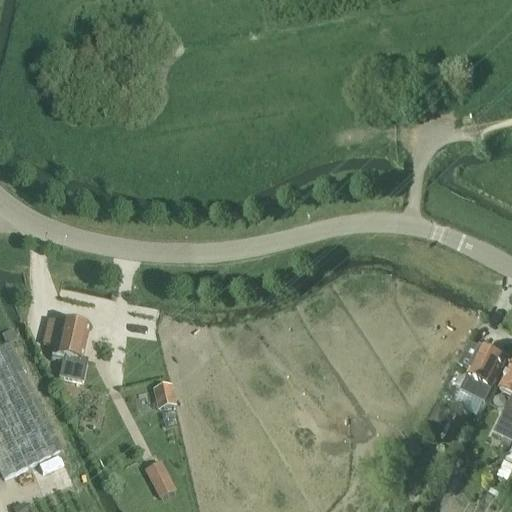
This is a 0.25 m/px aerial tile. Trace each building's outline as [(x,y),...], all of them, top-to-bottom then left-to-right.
[(49,324),(44,349),(55,351),(53,364),(64,366),(60,382),(83,387),(87,363),(84,363),(90,332),(87,332),(85,328),(79,327),(75,329),(49,324)] [(141,344),(139,340),(133,340),(130,342),(115,340),(111,368),(123,370),(123,376),(139,378),(139,382),(151,384),(153,366),(151,366),(154,345),(141,344)] [(63,455),(10,348),(0,353),(0,472),(5,483),(63,455)] [(502,363),(501,358),(495,355),(491,357),(481,352),(479,355),(467,349),(457,368),(469,374),(460,394),(484,406),(505,364),(502,363)] [(511,443),(511,366),(499,393),(511,399),(493,436),(511,445),(511,443)] [(440,394),(448,398),(456,385),(448,380),(440,394)] [(163,413),(175,411),(171,391),(159,394),(163,413)] [(438,409),(429,424),(439,429),(448,414),(438,409)] [(511,443),(511,445),(511,451),(498,479),(508,484),(511,477),(511,443)] [(161,467),(145,476),(159,504),(176,496),(161,467)]
